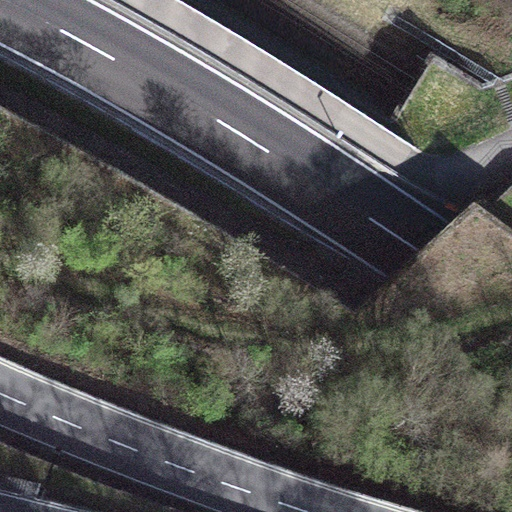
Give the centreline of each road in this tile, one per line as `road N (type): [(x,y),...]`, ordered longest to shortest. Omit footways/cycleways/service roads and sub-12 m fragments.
road 1 (motorway): [(511,316),(244,137),(0,0)]
road 2 (tertiary): [(0,396),(299,511)]
